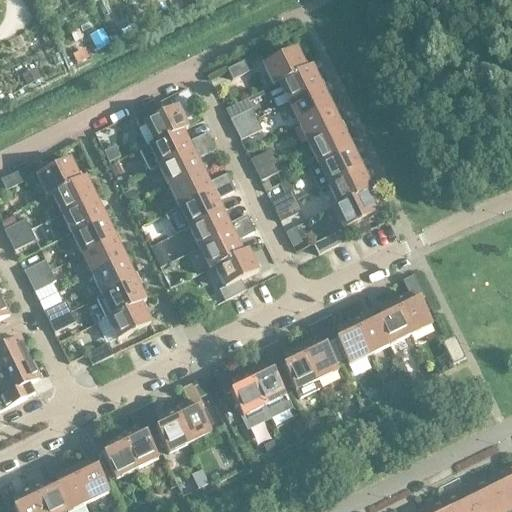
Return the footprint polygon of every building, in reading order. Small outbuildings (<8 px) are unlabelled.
[(271,88),(277,85),(304,71),(304,70),(294,50),(261,66),(271,88)] [(252,71),(247,60),(226,71),(231,82),(252,71)] [(309,68),(304,70),(304,71),(277,85),(287,105),(320,89),(309,68)] [(330,109),(320,89),(287,105),(297,126),(330,109)] [(158,117),(153,106),(132,117),(137,128),(142,125),(152,145),(181,132),(181,133),(186,130),(176,108),(158,117)] [(340,130),(330,109),(297,126),(307,146),(340,130)] [(250,110),(228,121),(234,131),(255,121),(250,110)] [(260,131),(255,121),(234,131),(239,142),(260,131)] [(350,150),(340,130),(307,146),(317,167),(350,150)] [(152,145),(138,152),(148,173),(157,169),(209,143),(205,135),(186,144),(181,133),(181,132),(152,145)] [(254,140),(241,146),(244,152),(256,145),(254,140)] [(213,152),(209,143),(157,169),(167,189),(201,173),(195,161),(213,152)] [(360,171),(350,150),(317,167),(306,172),(316,192),(327,187),(360,171)] [(270,151),(248,162),(254,172),(275,162),(270,151)] [(45,199),(51,196),(50,196),(78,182),(78,181),(68,161),(34,177),(45,199)] [(280,172),(275,162),(254,172),(259,183),(280,172)] [(118,164),(109,168),(114,178),(122,173),(118,164)] [(26,182),(21,171),(0,181),(0,183),(4,192),(26,182)] [(370,192),(360,171),(327,187),(337,207),(337,208),(365,194),(365,195),(370,192)] [(206,185),(201,173),(167,189),(177,210),(229,184),(225,176),(206,185)] [(83,179),(78,181),(78,182),(50,196),(51,196),(60,216),(94,200),(83,179)] [(290,180),(278,186),(283,196),(290,192),(292,186),(290,180)] [(233,193),(229,184),(177,210),(187,230),(221,214),(215,202),(233,193)] [(132,188),(122,193),(128,206),(139,201),(132,188)] [(283,196),(268,203),(273,213),(295,203),(290,192),(283,196)] [(337,208),(337,207),(331,210),(342,231),(375,215),(365,195),(365,194),(337,208)] [(104,220),(94,200),(60,216),(70,237),(104,220)] [(300,213),(295,203),(273,213),(279,224),(300,213)] [(226,226),(221,214),(187,230),(197,251),(249,225),(245,217),(226,226)] [(114,241),(104,220),(70,237),(80,257),(114,241)] [(24,221),(2,232),(7,242),(29,232),(24,221)] [(253,234),(249,225),(197,251),(208,272),(213,269),(241,255),(240,254),(235,243),(253,234)] [(34,242),(29,232),(7,242),(13,253),(34,242)] [(311,246),(317,257),(338,246),(333,235),(311,246)] [(124,261),(114,241),(80,257),(90,277),(124,261)] [(160,245),(150,250),(159,268),(169,264),(160,245)] [(246,251),(240,254),(241,255),(213,269),(223,289),(218,292),(223,303),(244,292),(239,282),(256,273),(246,251)] [(134,282),(124,261),(90,277),(100,298),(134,282)] [(44,262),(22,273),(27,283),(49,273),(44,262)] [(54,283),(49,273),(27,283),(33,294),(54,283)] [(423,299),(412,277),(401,282),(407,295),(392,303),(408,337),(430,327),(417,301),(423,299)] [(144,303),(134,282),(100,298),(110,318),(139,305),(144,303)] [(64,303),(42,313),(47,324),(69,314),(64,303)] [(408,337),(392,303),(376,310),(380,319),(375,321),(388,347),(408,337)] [(0,306),(0,305),(0,320),(8,317),(3,305),(0,306)] [(110,318),(105,320),(115,342),(149,326),(139,305),(110,318)] [(74,324),(69,314),(47,324),(53,335),(74,324)] [(367,315),(351,323),(368,357),(388,347),(375,321),(371,323),(367,315)] [(329,317),(318,323),(338,364),(344,362),(347,367),(368,357),(351,323),(335,330),(329,317)] [(338,364),(318,323),(307,328),(313,341),(298,348),(315,383),(336,373),(333,367),(338,364)] [(0,347),(0,373),(27,360),(22,351),(24,350),(19,338),(0,347)] [(464,360),(453,338),(440,344),(451,366),(464,360)] [(276,343),(265,349),(276,370),(281,368),(294,393),(315,383),(298,348),(283,356),(276,343)] [(85,356),(90,367),(112,357),(106,346),(85,356)] [(276,370),(265,349),(254,354),(261,367),(245,374),(262,409),(283,398),(271,373),(276,370)] [(32,370),(27,360),(0,373),(0,392),(2,397),(0,398),(0,412),(33,397),(27,386),(39,380),(34,369),(32,370)] [(394,368),(399,378),(407,375),(401,364),(394,368)] [(223,369),(212,374),(223,396),(228,394),(241,419),(262,409),(245,374),(230,382),(223,369)] [(412,386),(407,375),(399,378),(405,389),(412,386)] [(202,407),(191,385),(180,390),(186,403),(171,411),(188,445),(209,435),(196,409),(202,407)] [(149,406),(138,411),(149,433),(154,430),(167,456),(188,445),(171,411),(155,418),(149,406)] [(149,433),(138,411),(127,416),(133,429),(118,437),(135,471),(156,461),(143,435),(149,433)] [(85,437),(89,445),(96,458),(101,456),(114,481),(135,471),(118,437),(102,444),(96,431),(85,437)] [(89,445),(78,450),(85,463),(69,470),(86,505),(107,494),(95,469),(100,466),(96,458),(89,445)] [(511,465),(484,479),(500,511),(508,511),(511,510),(511,465)] [(71,511),(86,505),(69,470),(54,478),(58,487),(53,489),(64,511),(71,511)] [(500,511),(484,479),(463,490),(473,511),(500,511)] [(44,483),(29,490),(39,511),(64,511),(53,489),(48,491),(44,483)] [(7,485),(0,488),(0,500),(5,511),(6,511),(11,510),(12,511),(39,511),(29,490),(13,498),(7,485)] [(473,511),(463,490),(441,501),(446,511),(473,511)] [(446,511),(441,501),(419,511),(446,511)]
